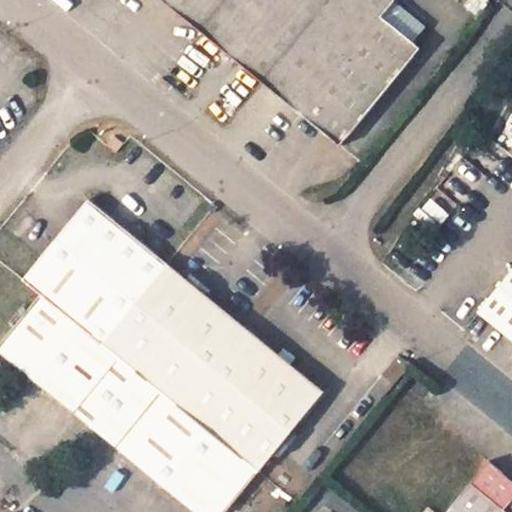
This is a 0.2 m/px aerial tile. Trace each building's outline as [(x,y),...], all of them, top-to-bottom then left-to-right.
[(178,0),(348,139),(428,47),(391,13),(401,0),(178,0)] [(104,337),(174,258),(91,191),(23,271),(40,285),(104,337)] [(181,402),(248,321),(174,258),(104,337),(181,402)] [(511,332),(511,272),(483,309),(511,332)] [(104,337),(40,285),(0,332),(0,343),(205,511),(217,511),(257,464),(181,402),(104,337)] [(248,321),(181,402),(257,464),(324,383),(248,321)] [(511,511),(511,486),(482,463),(439,511),(511,511)]
